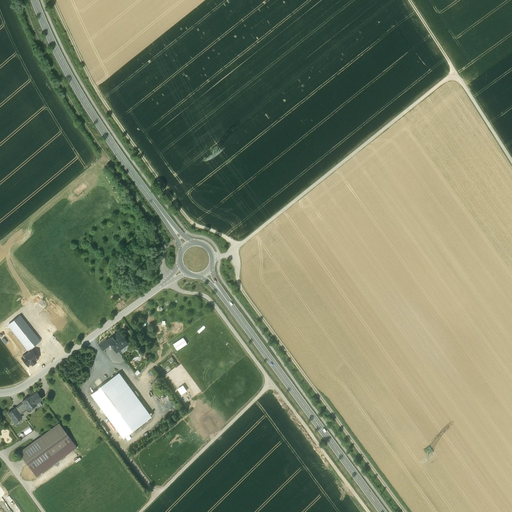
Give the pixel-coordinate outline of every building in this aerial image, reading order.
[(65,197),(69,202),(81,191),(77,186),(65,197)] [(12,250),(29,236),(25,231),(8,245),(12,250)] [(106,340),(99,345),(103,350),(109,346),(110,347),(113,347),(116,351),(118,351),(120,350),(120,348),(120,347),(123,345),(124,346),(128,343),(120,332),(107,341),(106,340)] [(123,438),(151,417),(119,373),(91,394),(123,438)] [(177,389),(181,395),(187,391),(183,385),(177,389)] [(23,402),(28,409),(28,410),(30,409),(32,410),(35,408),(34,406),(36,405),(35,404),(42,399),(37,392),(30,397),(29,396),(22,401),(23,402)] [(15,409),(19,415),(28,409),(23,402),(15,409)] [(21,418),(19,415),(15,409),(14,408),(8,413),(14,423),(18,420),(21,418)] [(36,477),(76,448),(59,424),(19,453),(36,477)] [(79,460),(86,454),(85,452),(77,458),(79,460)]
